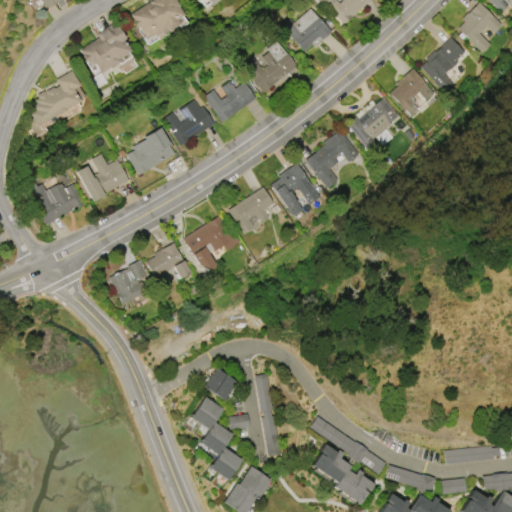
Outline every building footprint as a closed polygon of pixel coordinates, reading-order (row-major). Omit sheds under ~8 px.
[(58,0),(54,2),(55,3),(46,7),(45,6),(42,8),(38,0),(58,0)] [(173,0),(177,6),(176,6),(182,15),(175,19),(179,26),(169,33),(167,30),(164,32),(166,34),(158,39),(156,36),(154,37),(153,35),(145,40),(137,28),(136,28),(128,14),(150,0),(173,0)] [(368,0),(343,24),(320,0),(336,0),(339,3),(342,0),(368,0)] [(500,12),(487,0),(511,0),(511,6),(511,8),(507,4),(500,12)] [(481,53),(455,28),(462,21),(459,19),(465,12),(466,13),(477,2),(500,24),(493,32),(485,25),(478,33),(489,44),(481,53)] [(310,8),(330,31),(313,46),(311,44),(302,52),(282,29),(297,17),(298,18),(310,8)] [(130,51),(117,59),(119,61),(99,73),(91,60),(87,63),(78,49),(97,37),(95,33),(109,24),(111,28),(116,25),(125,38),(123,40),(130,51)] [(432,81),(418,67),(425,60),(424,58),(432,51),(433,53),(448,38),(463,52),(455,60),(457,62),(447,71),(446,70),(443,73),(447,78),(452,84),(442,93),(432,82),(432,81)] [(296,65),(260,93),(241,67),(252,58),(261,69),(266,65),(260,57),(269,51),(266,48),(276,40),(296,65)] [(394,83),(411,68),(432,92),(424,100),(417,92),(411,97),(414,101),(411,103),(416,109),(409,115),(404,110),(402,111),(387,93),(396,85),(394,83)] [(53,79),(69,70),(85,97),(65,108),(66,110),(58,114),(58,113),(38,125),(41,131),(34,135),(27,122),(32,119),(29,113),(34,110),(31,105),(35,103),(34,100),(37,98),(35,95),(42,90),(43,92),(51,87),(52,88),(57,85),(53,79)] [(220,122),(202,96),(212,89),(219,99),(225,95),(219,87),(228,81),(233,88),(242,81),(254,98),(220,122)] [(353,113),(369,100),(373,104),(381,98),(396,116),(388,122),(389,123),(371,138),(373,140),(364,147),(345,124),(355,116),(353,113)] [(212,124),(178,145),(160,118),(171,112),(177,123),(183,119),(177,109),(193,99),(198,108),(201,106),(212,124)] [(173,154),(136,175),(124,154),(131,150),(129,147),(143,139),(142,137),(159,127),(168,144),(167,144),(173,154)] [(346,161),(339,152),(333,157),(336,162),(327,169),(336,179),(325,188),(303,160),(323,145),(321,142),(338,130),(356,154),(352,159),(346,161)] [(90,201),(74,171),(84,166),(90,176),(96,172),(89,159),(99,153),(105,165),(116,160),(127,180),(102,194),(102,195),(90,201)] [(276,175),(294,162),(318,196),(307,204),(296,188),(290,192),(301,208),(290,216),(268,184),(277,177),(276,175)] [(61,185),(63,188),(72,183),(83,203),(44,224),(35,209),(38,208),(36,205),(32,207),(23,190),(28,187),(24,180),(30,177),(36,187),(41,183),(45,190),(56,184),(61,185)] [(241,233),(225,210),(261,187),(272,203),(262,209),(266,216),(257,223),(255,219),(249,223),(251,226),(241,233)] [(198,265),(181,238),(216,216),(221,224),(225,222),(237,242),(224,250),(221,246),(213,251),(207,243),(202,246),(213,264),(212,270),(198,265)] [(150,254),(172,242),(189,272),(178,278),(171,266),(161,271),(164,276),(154,281),(143,261),(152,256),(150,254)] [(141,282),(146,292),(121,305),(106,277),(126,267),(125,266),(138,259),(146,275),(136,280),(137,282),(139,281),(141,282)] [(202,386),(214,368),(234,381),(222,400),(202,386)] [(254,376),(265,456),(279,454),(267,374),(254,376)] [(202,396),(221,409),(212,422),(230,434),(221,447),(240,459),(226,480),(207,467),(216,454),(198,442),(207,429),(188,417),(202,396)] [(228,429),(248,426),(246,414),(226,417),(228,429)] [(355,503),(331,487),(334,482),(308,465),(315,454),(320,457),(322,455),(316,451),(321,443),(334,451),(335,450),(341,453),(337,458),(348,465),(345,471),(351,475),(355,469),(360,472),(358,475),(370,483),(366,490),(361,487),(359,490),(362,492),(355,503)] [(445,465),(498,457),(497,444),(443,452),(445,465)] [(432,478),(387,465),(383,478),(428,492),(432,478)] [(235,511),(220,502),(233,483),(235,484),(248,466),(268,480),(256,498),(254,497),(243,511),(235,511)] [(463,491),(462,478),(438,480),(440,494),(463,491)] [(511,511),(459,511),(457,510),(465,499),(469,502),(470,499),(465,496),(470,489),(482,498),(484,495),(490,499),(486,504),(488,506),(499,490),(511,498),(511,496),(511,511)] [(375,511),(382,503),(385,505),(387,503),(382,499),(387,493),(399,501),(401,498),(407,502),(403,508),(405,509),(416,494),(427,502),(431,496),(435,499),(433,502),(446,511),(445,511),(375,511)]
